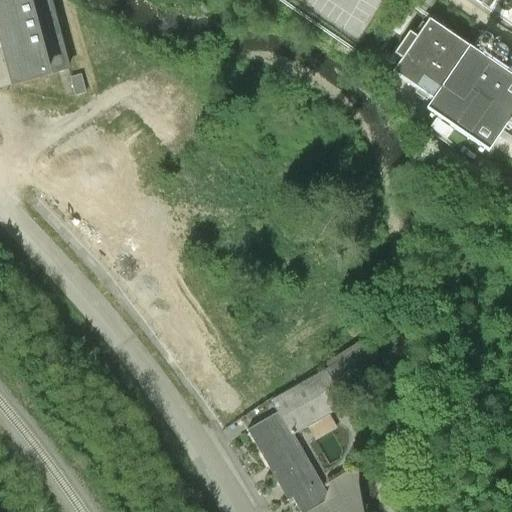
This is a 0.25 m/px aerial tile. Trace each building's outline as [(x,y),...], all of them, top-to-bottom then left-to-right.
[(66,68),(48,0),(0,0),(0,35),(14,84),(46,75),(45,74),(66,68)] [(511,0),(485,0),(483,4),(482,5),(511,24),(511,0)] [(469,47),(429,20),(416,39),(409,34),(394,55),(401,61),(392,74),(432,101),(469,47)] [(488,49),(488,47),(488,46),(487,44),(486,44),(484,43),(482,44),(481,45),(480,46),(480,48),(480,49),(481,50),(482,51),(484,52),(486,51),(487,50),(488,49)] [(508,57),(509,54),(508,50),(506,47),(503,46),(500,45),(497,46),(494,48),(492,51),(492,54),(492,57),(494,60),(497,62),(501,63),(504,62),(507,60),(508,57)] [(511,117),(511,76),(469,47),(432,101),(426,110),(436,118),(429,128),(446,140),(453,129),(488,153),(511,117)] [(114,126),(161,175),(180,157),(132,108),(114,126)] [(229,388),(247,373),(191,310),(205,298),(154,240),(144,250),(101,201),(111,192),(79,156),(48,183),(229,388)] [(271,402),(278,413),(294,436),(346,407),(344,403),(363,392),(359,353),(271,402)] [(294,436),(278,413),(248,431),(288,501),(293,499),(299,511),(309,511),(326,502),(328,496),(327,495),(294,436)] [(330,488),(327,495),(328,496),(326,502),(309,511),(363,511),(358,486),(358,471),(357,468),(328,485),(330,488)]
